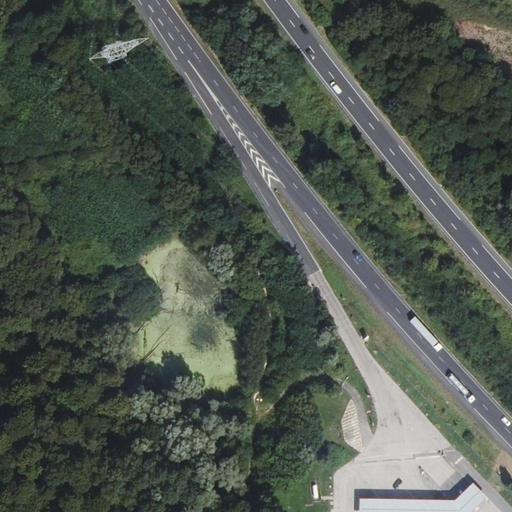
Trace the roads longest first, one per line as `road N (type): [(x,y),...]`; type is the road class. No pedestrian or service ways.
road 1 (track): [(252,511),(249,482),(266,413),(272,315),(192,123),(115,9)]
road 2 (trunk): [(192,49),(367,276),(511,435)]
road 3 (trunk): [(192,49),(191,71),(397,408)]
road 4 (trunk): [(511,295),(378,140),(274,0)]
road 5 (track): [(192,123),(170,120),(62,153),(0,161)]
